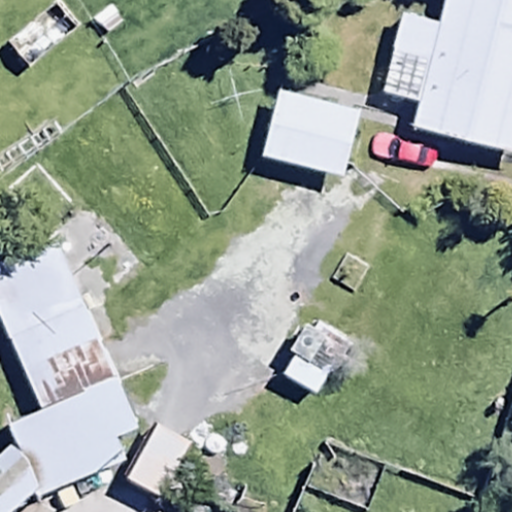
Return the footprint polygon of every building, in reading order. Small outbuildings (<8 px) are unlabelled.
[(511,0),(440,0),(431,30),(400,20),(376,100),(416,112),(409,136),(511,167),(511,0)] [(354,113),(271,97),(257,166),(341,183),(354,113)] [(8,452),(0,458),(0,511),(19,511),(24,508),(123,471),(113,445),(129,439),(78,304),(0,334),(0,335),(32,420),(1,432),(8,452)] [(282,361),(286,364),(276,381),(312,403),(326,381),(307,370),(323,344),(301,330),(282,361)] [(180,453),(149,435),(117,489),(147,507),(180,453)]
